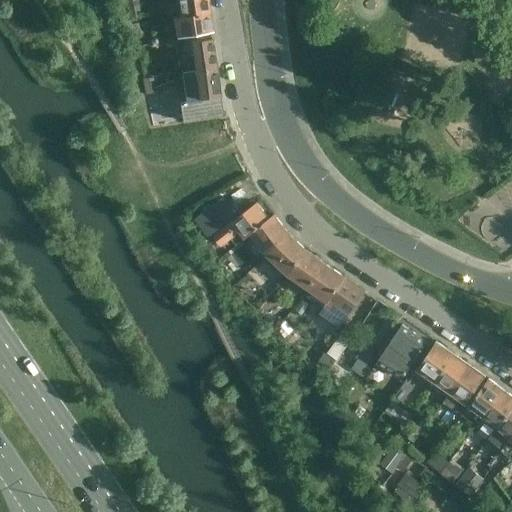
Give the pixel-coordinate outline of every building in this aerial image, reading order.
[(176,0),(179,17),(180,18),(208,14),(206,0),(176,0)] [(128,23),(142,20),(139,3),(125,5),(128,23)] [(212,36),(208,14),(180,18),(179,17),(173,18),(176,38),(208,34),(209,37),(212,36)] [(140,37),(138,24),(138,23),(132,24),(129,25),(132,38),(135,38),(140,37)] [(209,40),(183,44),(185,56),(193,55),(195,71),(216,69),(212,36),(209,37),(209,40)] [(220,97),(218,81),(216,69),(195,71),(199,101),(220,97)] [(153,126),(157,125),(181,122),(179,106),(160,108),(158,96),(147,99),(153,126)] [(196,217),(193,219),(198,225),(210,240),(211,239),(214,237),(221,247),(223,245),(240,232),(246,239),(252,234),(269,219),(257,203),(238,218),(223,200),(222,197),(211,206),(206,209),(199,215),(196,217)] [(274,215),(269,219),(252,234),(267,254),(281,241),(282,243),(286,239),(283,236),(287,232),(274,215)] [(288,275),(307,251),(290,236),(287,232),(283,236),(286,239),(282,243),(281,241),(267,254),(288,275)] [(323,263),(307,251),(288,275),(289,275),(307,289),(313,281),(315,282),(320,274),(317,272),(323,263)] [(307,289),(327,303),(345,278),(323,263),(317,272),(320,274),(315,282),(313,281),(307,289)] [(365,292),(345,278),(327,303),(319,314),(340,328),(365,292)] [(389,343),(414,360),(427,342),(402,325),(389,343)] [(455,355),(436,342),(417,369),(435,382),(455,355)] [(414,360),(389,343),(377,362),(402,378),(414,360)] [(363,353),(353,367),(352,368),(361,375),(372,358),(363,353)] [(470,365),(455,355),(435,382),(450,393),(470,365)] [(485,376),(470,365),(450,393),(443,403),(451,409),(459,399),(466,404),(485,376)] [(505,390),(489,379),(469,405),(484,417),(505,390)] [(511,410),(511,395),(505,390),(484,417),(499,427),(511,410)] [(359,406),(352,415),(359,420),(366,410),(359,406)] [(511,410),(499,427),(490,437),(502,448),(511,437),(511,410)] [(511,437),(502,448),(502,449),(511,459),(511,437)] [(392,469),(400,456),(388,449),(380,463),(392,469)] [(403,472),(412,458),(406,454),(396,467),(403,472)] [(461,475),(446,462),(438,472),(453,485),(461,475)] [(466,511),(472,505),(423,466),(418,473),(466,511)] [(418,481),(405,473),(395,490),(414,502),(420,492),(413,488),(418,481)]
